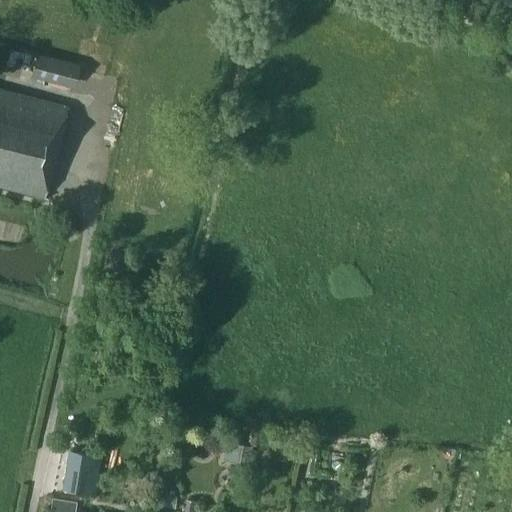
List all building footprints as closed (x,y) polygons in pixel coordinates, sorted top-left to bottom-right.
[(79,63),(36,52),(30,75),(73,86),(79,63)] [(0,185),(42,196),(66,105),(0,88),(0,185)] [(295,455),(297,442),(284,440),(283,447),(287,454),(295,455)] [(68,450),(64,489),(96,493),(100,454),(68,450)] [(157,479),(156,492),(167,493),(168,480),(157,479)] [(83,511),(75,511),(77,500),(53,496),(50,511),(83,511)] [(196,499),(186,498),(185,510),(195,511),(196,499)]
